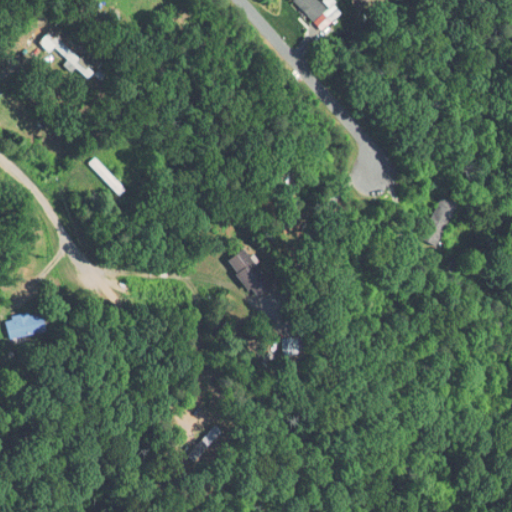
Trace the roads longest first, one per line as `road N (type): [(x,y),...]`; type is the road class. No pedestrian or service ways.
road 1 (residential): [(240,0),(355,128),(372,154),(375,182)]
road 2 (residential): [(0,171),(34,199),(80,278)]
